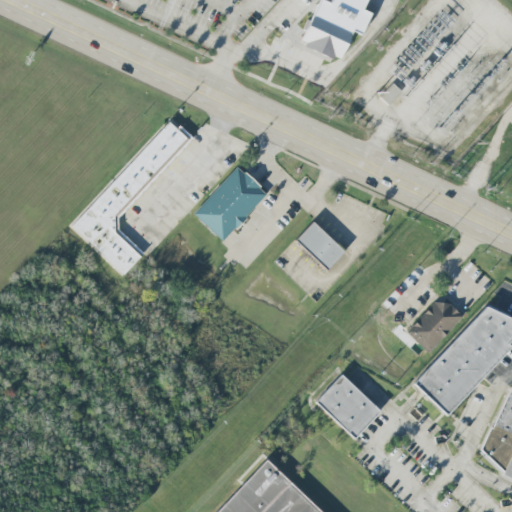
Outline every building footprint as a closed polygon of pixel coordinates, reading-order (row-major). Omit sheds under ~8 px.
[(366,0),(331,0),(330,4),(320,0),(317,0),(300,45),(340,61),(351,32),(361,35),(370,13),(362,10),(366,0)] [(393,85),(380,99),(389,107),(402,94),(393,85)] [(169,123),(71,227),(124,276),(140,258),(115,234),(114,216),(186,139),(169,123)] [(237,169),(193,215),(223,242),(266,196),(237,169)] [(313,223),(296,241),(328,271),(345,253),(313,223)] [(413,385),(445,415),(511,343),(511,323),(489,302),(413,385)] [(463,318),(428,354),(406,333),(434,303),(450,306),(463,318)] [(342,376),(316,403),(355,440),(380,413),(342,376)] [(511,394),(507,392),(495,422),(487,431),(478,454),(508,480),(511,481),(511,394)] [(320,511),(266,460),(216,511),(320,511)]
